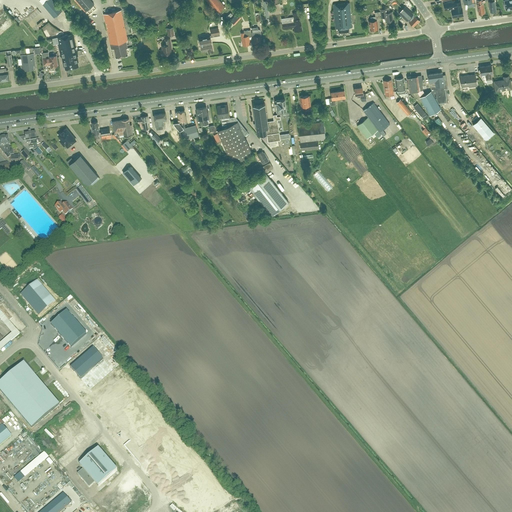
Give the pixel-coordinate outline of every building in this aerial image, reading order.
[(52,0),(46,0),(42,4),(54,17),(62,11),(52,0)] [(76,0),(86,10),(94,4),(90,0),(76,0)] [(224,6),(219,0),(206,0),(217,12),(224,6)] [(455,2),(453,2),(453,1),(446,2),(446,3),(444,3),(445,9),(450,9),(450,10),(451,10),(456,9),(455,2)] [(463,15),(462,7),(461,7),(460,1),(455,2),(456,9),(451,10),(452,17),(463,15)] [(349,27),(352,27),(349,2),(333,4),(335,28),(338,28),(339,34),(349,33),(349,27)] [(417,22),(418,23),(420,21),(414,15),(413,15),(411,13),(412,13),(404,6),(398,12),(407,21),(408,20),(409,20),(408,21),(413,26),(417,22)] [(387,8),(380,9),(382,17),(385,17),(386,21),(393,20),(392,11),(388,12),(387,8)] [(127,40),(121,10),(104,14),(111,49),(114,48),(116,56),(127,54),(126,48),(127,48),(126,40),(127,40)] [(376,19),(380,18),(379,11),(375,12),(375,16),(371,17),(371,20),(369,21),(370,30),(378,28),(376,19)] [(299,18),(298,13),(298,12),(293,13),(294,21),(282,23),(283,28),(295,26),(295,31),(302,30),(300,18),(299,18)] [(276,24),(275,19),(266,21),(267,30),(273,29),(272,25),(276,24)] [(218,27),(210,29),(211,35),(216,34),(219,33),(218,27)] [(249,36),(251,36),(250,29),(244,30),(244,32),(241,33),(243,45),(250,44),(249,36)] [(261,39),(262,39),(260,31),(251,32),(252,36),(254,36),(255,43),(261,42),(261,39)] [(72,34),(64,36),(66,47),(71,68),(78,66),(77,62),(78,61),(77,56),(78,56),(77,52),(76,52),(75,50),(76,50),(76,51),(72,34)] [(64,36),(57,37),(58,43),(60,49),(60,50),(61,56),(62,56),(64,66),(65,66),(65,69),(71,68),(66,47),(64,36)] [(211,42),(210,36),(199,38),(201,44),(200,44),(202,50),(208,49),(208,52),(213,51),(211,42)] [(162,45),(162,49),(160,49),(161,55),(167,54),(167,53),(171,53),(169,44),(171,44),(170,38),(165,39),(166,44),(162,45)] [(33,53),(25,54),(21,55),(21,58),(24,58),(24,64),(21,64),(22,70),(25,69),(25,70),(33,69),(33,63),(35,63),(33,53)] [(50,66),(57,65),(56,55),(49,56),(42,57),(43,65),(50,64),(50,66)] [(490,73),(492,72),(491,65),(480,66),(481,74),(485,73),(486,79),(491,78),(490,73)] [(0,80),(9,80),(8,69),(7,70),(6,68),(0,68),(0,80)] [(446,79),(443,79),(442,72),(428,74),(429,82),(429,81),(430,84),(431,89),(438,103),(447,102),(446,88),(447,88),(446,79)] [(466,75),(460,76),(461,85),(468,84),(468,86),(476,85),(476,79),(475,74),(472,74),(466,75)] [(407,77),(409,91),(412,91),(412,92),(415,92),(415,90),(419,90),(422,89),(422,84),(421,75),(410,77),(410,76),(407,77)] [(404,89),(403,77),(395,78),(397,90),(398,90),(398,93),(402,93),(402,89),(404,89)] [(510,91),(511,91),(511,79),(510,80),(510,78),(509,79),(508,77),(504,78),(504,79),(494,81),(495,90),(509,88),(510,91)] [(391,79),(383,80),(385,95),(393,94),(391,79)] [(360,98),(366,97),(365,93),(363,93),(362,87),(354,88),(355,95),(357,94),(357,97),(360,96),(360,98)] [(344,90),(337,91),(338,98),(342,97),(342,100),(345,100),(345,97),(344,90)] [(336,104),(335,98),(338,98),(337,91),(331,92),(332,98),(328,98),(330,105),(336,104)] [(430,114),(440,108),(430,91),(420,97),(430,114)] [(307,110),(311,109),(309,95),(300,96),(301,106),(307,106),(307,110)] [(281,110),(286,110),(285,99),(275,100),(276,107),(277,111),(277,113),(282,113),(281,110)] [(402,101),(398,104),(407,115),(411,112),(402,101)] [(363,110),(368,117),(378,130),(379,131),(390,123),(373,102),(363,110)] [(424,119),(428,116),(425,112),(417,103),(413,106),(421,116),(421,115),(424,119)] [(254,126),(256,126),(257,134),(267,132),(267,134),(274,133),(275,140),(280,139),(277,120),(274,121),(274,126),(268,127),(265,104),(253,105),(255,123),(253,123),(254,126)] [(219,118),(220,118),(229,116),(228,105),(225,106),(225,105),(217,106),(219,118)] [(206,106),(201,107),(196,108),(197,112),(196,112),(198,120),(200,120),(201,125),(208,124),(206,118),(209,118),(208,112),(207,112),(206,106)] [(185,139),(199,135),(195,124),(185,127),(184,121),(186,121),(187,121),(186,114),(185,114),(184,110),(177,111),(178,122),(173,123),(185,139)] [(163,120),(166,119),(165,113),(154,114),(155,125),(156,129),(164,128),(163,120)] [(142,125),(143,125),(143,129),(150,128),(148,116),(141,117),(141,119),(138,119),(138,122),(141,122),(142,125)] [(232,162),(252,153),(244,135),(247,132),(238,121),(234,123),(233,117),(229,118),(230,121),(226,121),(227,126),(217,130),(232,162)] [(378,130),(368,117),(357,125),(367,138),(374,133),(378,130)] [(480,117),(472,124),(486,139),(493,132),(480,117)] [(119,132),(120,137),(133,134),(132,129),(132,124),(130,124),(129,118),(113,121),(115,133),(119,132)] [(100,138),(99,132),(97,121),(92,122),(92,126),(91,127),(93,138),(100,138)] [(323,122),(298,125),(300,142),(301,150),(319,148),(318,140),(326,139),(323,122)] [(76,139),(67,128),(59,134),(62,138),(60,140),(64,145),(66,143),(68,146),(76,139)] [(31,146),(33,146),(33,145),(40,144),(39,139),(36,139),(35,132),(31,133),(29,133),(30,141),(31,143),(31,146)] [(24,142),(26,142),(27,144),(31,143),(30,141),(29,133),(25,134),(25,137),(20,138),(20,137),(20,138),(24,142)] [(155,133),(152,136),(157,141),(160,138),(155,133)] [(10,156),(10,155),(9,156),(9,154),(8,154),(8,153),(6,153),(6,152),(6,153),(5,149),(5,144),(3,144),(3,142),(4,142),(4,137),(0,137),(0,147),(0,149),(2,149),(2,152),(8,158),(10,156)] [(9,156),(10,155),(13,155),(12,147),(9,148),(9,145),(8,137),(4,137),(4,142),(3,142),(3,144),(5,144),(5,149),(6,153),(6,152),(6,153),(8,153),(8,154),(9,154),(9,156)] [(430,146),(434,142),(430,137),(426,141),(430,146)] [(51,151),(45,143),(42,146),(48,153),(51,151)] [(27,161),(31,157),(25,150),(21,154),(27,161)] [(262,163),(269,160),(264,152),(263,152),(262,151),(257,154),(259,157),(262,163)] [(80,155),(69,164),(86,185),(90,182),(92,184),(100,178),(80,155)] [(24,162),(19,165),(24,172),(26,170),(28,172),(31,170),(24,162)] [(0,180),(19,176),(7,163),(0,164),(0,180)] [(122,172),(133,184),(141,177),(130,165),(122,172)] [(266,174),(249,188),(271,215),(288,201),(266,174)] [(4,189),(13,196),(21,187),(16,183),(13,186),(9,183),(4,189)] [(61,202),(55,207),(60,213),(62,212),(65,215),(73,209),(67,202),(63,205),(61,202)] [(62,215),(58,218),(64,226),(68,223),(62,215)] [(40,278),(20,295),(38,316),(58,299),(40,278)] [(0,318),(11,332),(0,341),(0,351),(21,334),(0,309),(0,318)] [(71,348),(86,335),(66,312),(51,325),(71,348)] [(70,368),(80,380),(103,360),(93,349),(70,368)] [(24,361),(8,374),(10,375),(0,383),(0,391),(31,429),(59,406),(34,375),(35,374),(24,361)] [(2,426),(0,427),(0,446),(11,437),(2,426)] [(98,488),(117,471),(98,450),(80,466),(83,470),(77,474),(89,488),(94,483),(98,488)] [(20,472),(14,478),(18,483),(25,478),(20,472)] [(60,511),(71,503),(63,494),(42,511),(60,511)]
